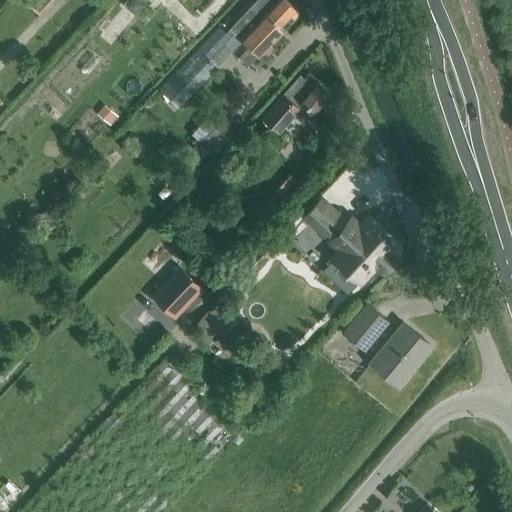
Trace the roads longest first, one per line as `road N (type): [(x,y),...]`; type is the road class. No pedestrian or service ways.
road 1 (residential): [(315,0),(422,258),(475,328),(511,413)]
road 2 (secondary): [(511,271),(427,0)]
road 3 (residential): [(348,511),(440,411),(488,403),(511,413)]
